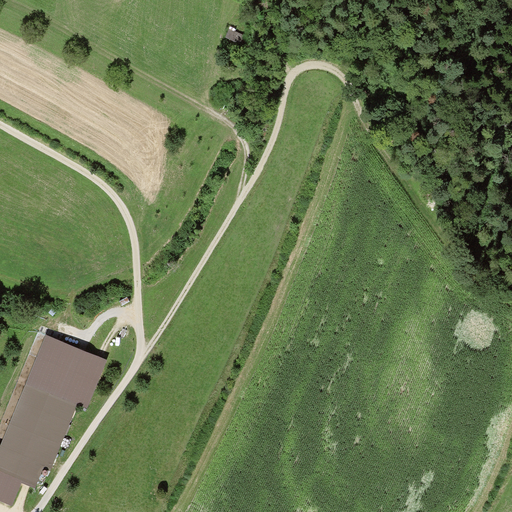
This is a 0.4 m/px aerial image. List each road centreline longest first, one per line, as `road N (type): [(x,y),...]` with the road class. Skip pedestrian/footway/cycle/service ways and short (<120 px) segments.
road 1 (track): [(409,180),(335,69),(295,65),(275,130),(240,196),(36,511)]
road 2 (track): [(388,3),(438,155),(409,180),(475,267),(511,287)]
road 3 (track): [(240,196),(247,157),(231,124),(3,0)]
road 4 (track): [(144,352),(132,237),(117,203),(96,180),(0,125)]
